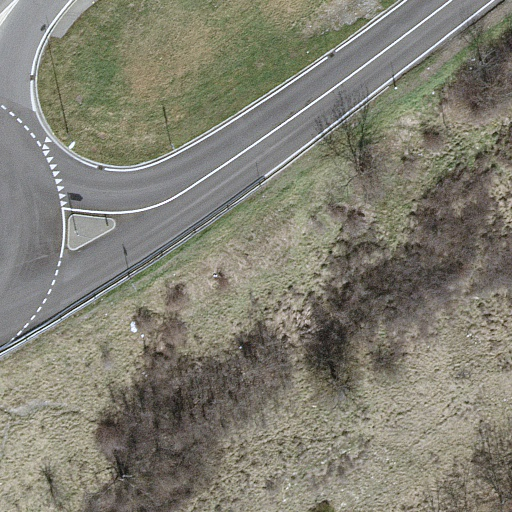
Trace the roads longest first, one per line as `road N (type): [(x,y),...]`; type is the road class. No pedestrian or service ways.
road 1 (secondary): [(447,0),(201,178)]
road 2 (secondary): [(3,303),(130,243),(201,178)]
road 3 (secondary): [(201,178),(125,190),(21,176)]
road 4 (secondary): [(3,303),(31,239),(21,176)]
